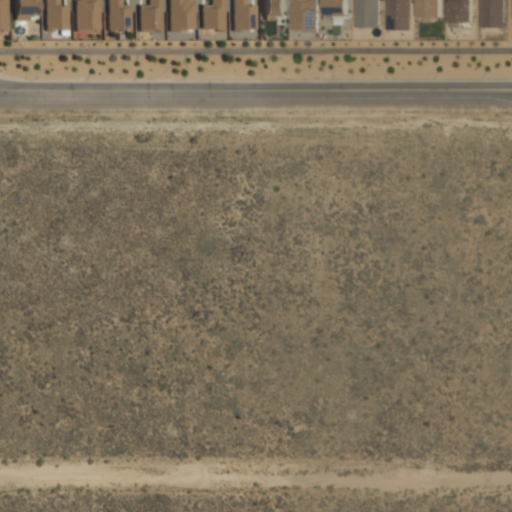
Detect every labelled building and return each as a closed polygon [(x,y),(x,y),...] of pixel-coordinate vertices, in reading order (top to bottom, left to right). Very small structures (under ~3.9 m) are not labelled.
[(12,0),(12,18),(35,18),(35,0),(12,0)] [(64,28),(64,1),(55,1),(55,0),(43,0),(43,28),(64,28)] [(73,0),(73,29),(97,29),(97,0),(73,0)] [(105,0),(105,30),(128,30),(128,1),(118,1),(118,0),(105,0)] [(137,30),(159,30),(159,0),(147,0),(147,3),(137,3),(137,30)] [(167,0),(167,29),(192,29),(192,0),(167,0)] [(199,3),(199,29),(221,29),(221,0),(209,0),(209,3),(199,3)] [(232,0),(232,28),(250,28),(250,12),(241,12),(241,0),(232,0)] [(262,0),(262,18),(284,18),(284,0),(262,0)] [(291,0),(291,29),(315,29),(315,0),(291,0)] [(347,14),(347,0),(325,0),(325,14),(347,14)] [(378,0),(355,0),(355,26),(378,26),(378,0)] [(386,0),(386,28),(409,28),(409,0),(386,0)] [(417,0),(417,20),(440,20),(440,0),(417,0)] [(449,0),(449,25),(471,25),(471,0),(449,0)] [(480,0),(480,26),(503,26),(503,0),(480,0)]
